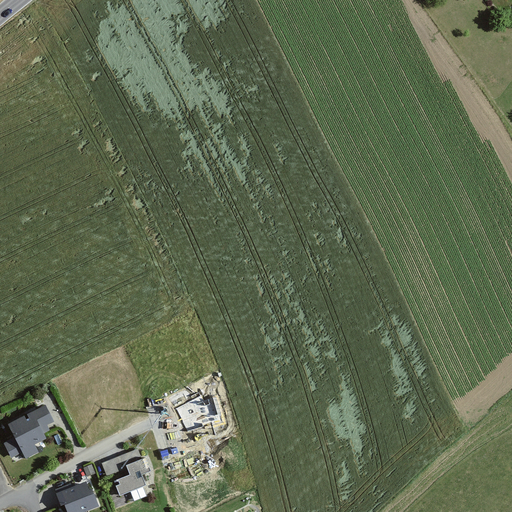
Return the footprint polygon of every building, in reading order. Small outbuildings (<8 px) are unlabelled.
[(191,339),(148,356),(153,370),(184,358),(189,370),(202,365),(191,339)] [(192,389),(172,398),(186,434),(206,425),(217,411),(213,398),(197,404),(192,389)] [(41,403),(2,422),(10,437),(0,442),(9,460),(19,455),(21,459),(38,451),(33,443),(42,439),(38,431),(43,429),(40,423),(49,419),(41,403)] [(138,447),(99,462),(105,476),(123,469),(124,473),(109,479),(113,488),(108,490),(115,508),(146,496),(138,473),(146,470),(138,447)] [(84,479),(54,491),(62,511),(82,511),(85,509),(95,505),(84,479)]
